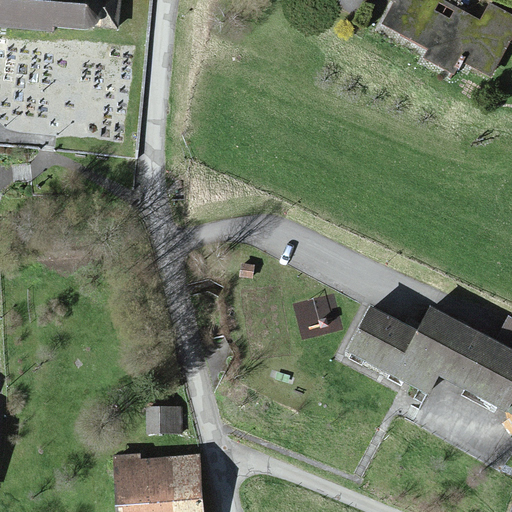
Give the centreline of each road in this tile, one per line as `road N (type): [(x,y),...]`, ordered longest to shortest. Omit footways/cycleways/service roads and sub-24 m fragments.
road 1 (residential): [(224,462),(148,209),(158,0)]
road 2 (residential): [(382,511),(224,462)]
